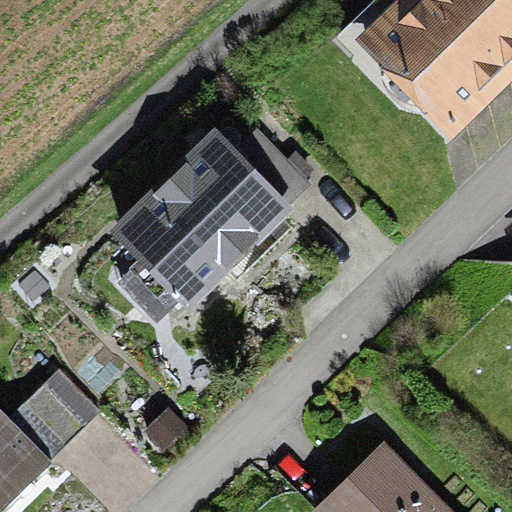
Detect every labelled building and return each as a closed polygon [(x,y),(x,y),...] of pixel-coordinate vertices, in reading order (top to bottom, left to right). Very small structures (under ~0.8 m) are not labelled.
[(511,0),(401,0),(354,46),(452,145),(511,85),(511,0)] [(189,305),(296,202),(293,199),(310,182),(305,177),(314,168),(296,149),(287,157),(263,133),(245,150),(215,119),(109,221),(136,250),(112,273),(157,319),(181,296),(189,305)] [(0,511),(0,508),(101,410),(58,365),(12,410),(0,397),(0,511)] [(145,427),(164,448),(190,424),(171,403),(145,427)] [(457,511),(383,436),(311,507),(315,511),(457,511)]
